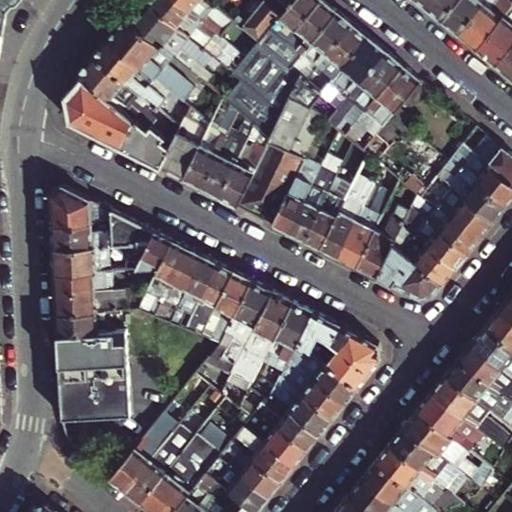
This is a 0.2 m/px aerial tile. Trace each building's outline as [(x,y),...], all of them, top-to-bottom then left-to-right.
[(0,0),(0,26),(5,30),(8,8),(15,0),(0,0)] [(215,54),(204,45),(158,7),(150,0),(133,19),(165,45),(177,55),(183,47),(206,66),(215,54)] [(204,45),(217,30),(181,0),(150,0),(158,7),(204,45)] [(223,34),(235,19),(212,0),(181,0),(217,30),(223,34)] [(298,71),(292,66),(321,31),(338,9),(327,0),(293,0),(287,8),(261,41),(236,71),(243,78),(228,98),(256,121),(271,134),(299,72),(298,71)] [(277,0),(287,8),(293,0),(277,0)] [(422,0),(443,17),(457,0),(422,0)] [(460,31),(485,0),(457,0),(443,17),(460,31)] [(478,46),(511,2),(511,0),(485,0),(460,31),(478,46)] [(511,2),(478,46),(497,61),(511,42),(511,2)] [(315,70),(316,68),(354,22),(338,9),(321,31),(292,66),(298,71),(309,57),(313,60),(309,65),(315,70)] [(199,74),(177,55),(165,45),(133,19),(128,14),(110,36),(157,75),(185,99),(203,77),(199,74)] [(316,68),(332,81),(369,34),(354,22),(316,68)] [(339,106),(363,77),(386,48),(369,34),(332,81),(340,88),(331,99),(339,106)] [(151,83),(157,75),(110,36),(95,54),(115,71),(152,102),(164,111),(172,118),(177,112),(173,109),(177,105),(151,83)] [(511,73),(511,42),(497,61),(511,73)] [(199,74),(206,66),(183,47),(177,55),(199,74)] [(365,111),(404,63),(386,48),(363,77),(339,106),(329,119),(340,129),(347,120),(344,118),(356,103),(365,111)] [(147,109),(152,102),(115,71),(95,54),(80,71),(83,74),(111,97),(149,129),(158,118),(147,109)] [(384,126),(403,101),(423,77),(404,63),(365,111),(349,131),(356,137),(359,133),(363,136),(377,120),(384,126)] [(159,137),(149,129),(111,97),(83,74),(66,94),(71,119),(163,165),(171,147),(163,140),(166,136),(162,132),(159,137)] [(403,101),(413,110),(433,86),(423,77),(403,101)] [(158,118),(164,111),(152,102),(147,109),(158,118)] [(163,165),(184,175),(201,142),(212,121),(192,104),(171,147),(163,165)] [(184,175),(202,184),(215,159),(219,151),(231,126),(220,120),(207,145),(201,142),(184,175)] [(238,202),(246,186),(271,134),(256,121),(249,135),(255,138),(243,163),(237,160),(220,194),(238,202)] [(474,131),(485,140),(491,133),(479,124),(474,131)] [(202,184),(220,194),(237,160),(249,135),(237,129),(225,154),(219,151),(215,159),(202,184)] [(511,150),(495,136),(484,150),(480,155),(511,180),(511,150)] [(480,155),(484,150),(469,137),(464,143),(475,151),(480,155)] [(451,159),(462,168),(475,151),(464,143),(451,159)] [(506,203),(511,196),(511,180),(480,155),(475,151),(462,168),(506,203)] [(274,220),(290,228),(309,190),(313,181),(320,167),(325,157),(320,155),(315,164),(307,178),(297,173),(274,220)] [(297,173),(307,178),(315,164),(304,159),(297,173)] [(439,174),(450,183),(462,168),(451,159),(439,174)] [(313,181),(323,186),(330,171),(320,167),(313,181)] [(506,203),(462,168),(450,183),(453,186),(483,210),(494,219),(506,203)] [(290,228),(306,236),(329,190),(337,175),(330,171),(323,186),(313,181),(309,190),(290,228)] [(53,217),(94,217),(93,198),(65,183),(52,191),(53,217)] [(348,195),(358,200),(363,190),(353,185),(348,195)] [(426,190),(431,195),(435,190),(430,186),(426,190)] [(494,219),(483,210),(453,186),(440,202),(470,226),(481,235),(494,219)] [(306,236),(322,245),(346,198),(329,190),(306,236)] [(322,245),(341,254),(365,204),(371,193),(363,190),(358,200),(348,195),(346,198),(322,245)] [(481,235),(470,226),(440,202),(431,195),(426,190),(422,196),(426,199),(418,209),(427,216),(469,250),(481,235)] [(357,262),(382,212),(365,204),(341,254),(357,262)] [(135,241),(150,241),(156,229),(113,208),(113,217),(107,217),(94,217),(53,217),(55,245),(94,243),(135,241)] [(378,273),(394,241),(403,223),(382,212),(357,262),(378,273)] [(469,250),(427,216),(415,232),(453,262),(457,265),(469,250)] [(394,241),(402,247),(415,232),(408,226),(403,223),(394,241)] [(137,266),(160,266),(174,238),(156,229),(150,241),(135,241),(127,267),(133,267),(138,254),(143,254),(137,266)] [(457,265),(453,262),(415,232),(402,247),(434,273),(444,281),(457,265)] [(148,290),(164,298),(190,246),(174,238),(160,266),(150,286),(148,290)] [(444,281),(434,273),(402,247),(394,241),(378,273),(421,295),(436,291),(444,281)] [(56,271),(96,269),(94,243),(55,245),(56,271)] [(164,298),(179,305),(205,254),(190,246),(164,298)] [(193,313),(219,261),(205,254),(179,305),(193,313)] [(209,320),(235,268),(219,261),(193,313),(209,320)] [(97,281),(117,280),(117,268),(96,269),(56,271),(57,291),(97,288),(97,281)] [(222,340),(227,330),(253,277),(235,268),(209,320),(203,332),(222,340)] [(233,370),(274,288),(253,277),(227,330),(234,333),(221,361),(227,364),(224,369),(231,373),(233,370)] [(97,288),(124,287),(123,280),(117,280),(97,281),(97,288)] [(58,311),(98,309),(97,288),(57,291),(58,311)] [(266,355),(269,349),(294,298),(274,288),(233,370),(245,376),(257,351),(266,355)] [(511,291),(501,304),(511,312),(511,291)] [(294,348),(299,338),(314,308),(294,298),(269,349),(289,359),(290,356),(294,348)] [(511,312),(501,304),(486,323),(509,340),(511,343),(511,312)] [(99,319),(116,318),(115,308),(98,309),(99,319)] [(324,352),(328,343),(339,321),(314,308),(299,338),(307,344),(322,356),(324,352)] [(116,318),(99,319),(98,309),(58,311),(59,331),(116,327),(116,318)] [(186,326),(193,328),(196,323),(189,320),(186,326)] [(383,355),(379,341),(350,327),(339,321),(328,343),(347,352),(342,361),(324,352),(322,356),(359,385),(383,355)] [(511,343),(509,340),(486,323),(472,340),(489,353),(511,371),(511,343)] [(59,331),(62,388),(138,383),(135,326),(116,327),(59,331)] [(210,355),(221,361),(234,333),(227,330),(222,340),(221,342),(210,355)] [(504,392),(511,381),(511,371),(489,353),(472,340),(460,356),(477,370),(504,392)] [(346,401),(359,385),(322,356),(307,344),(294,359),(346,401)] [(253,381),(256,376),(266,355),(257,351),(245,376),(253,381)] [(346,401),(294,359),(290,356),(289,359),(285,367),(307,386),(302,391),(333,417),(346,401)] [(497,400),(504,392),(477,370),(460,356),(447,371),(469,389),(491,407),(497,400)] [(302,391),(307,386),(285,367),(281,375),(302,391)] [(511,438),(511,434),(486,414),(491,407),(469,389),(447,371),(433,389),(453,405),(477,425),(506,448),(511,438)] [(321,431),(333,417),(302,391),(281,375),(276,385),(294,400),(290,406),(321,431)] [(138,383),(62,388),(63,411),(63,415),(139,411),(138,383)] [(206,391),(220,404),(227,396),(212,384),(206,391)] [(290,406),(294,400),(276,385),(272,392),(290,406)] [(502,455),(472,432),(477,425),(453,405),(433,389),(419,406),(435,420),(463,442),(494,467),(502,455)] [(309,447),(321,431),(290,406),(272,392),(271,390),(261,401),(265,404),(267,403),(282,416),(277,422),(309,447)] [(277,422),(282,416),(267,403),(265,404),(261,401),(248,391),(240,406),(251,415),(257,406),(277,422)] [(491,407),(503,416),(508,409),(497,400),(491,407)] [(296,463),(309,447),(277,422),(257,406),(251,415),(250,416),(269,432),(265,437),(296,463)] [(449,460),(463,442),(435,420),(419,406),(404,424),(416,434),(449,460)] [(265,437),(269,432),(250,416),(245,422),(265,437)] [(283,479),(296,463),(265,437),(245,422),(237,432),(256,448),(252,454),(283,479)] [(443,468),(449,460),(416,434),(404,424),(391,441),(409,456),(447,486),(450,483),(444,478),(448,473),(443,468)] [(215,459),(220,453),(224,448),(228,443),(213,432),(177,477),(167,468),(142,499),(155,510),(157,511),(172,511),(199,480),(215,459)] [(252,454),(256,448),(237,432),(232,438),(242,446),(252,454)] [(152,457),(167,468),(182,451),(167,439),(152,457)] [(443,491),(447,486),(409,456),(391,441),(377,458),(408,483),(422,494),(432,482),(443,491)] [(116,478),(127,487),(152,457),(137,445),(112,475),(116,478)] [(271,494),(283,479),(252,454),(242,446),(230,462),(271,494)] [(220,453),(226,458),(230,452),(224,448),(220,453)] [(215,459),(221,464),(226,458),(220,453),(215,459)] [(127,487),(142,499),(167,468),(152,457),(127,487)] [(422,494),(408,483),(377,458),(362,476),(377,488),(393,501),(406,511),(434,511),(438,507),(422,494)] [(271,494),(230,462),(218,477),(246,500),(258,510),(271,494)] [(406,511),(393,501),(377,488),(362,476),(348,493),(371,511),(406,511)] [(198,511),(209,500),(214,492),(199,480),(172,511),(198,511)] [(371,511),(348,493),(342,500),(334,511),(335,511),(371,511)] [(223,511),(209,500),(198,511),(223,511)] [(256,511),(258,510),(246,500),(236,511),(256,511)] [(62,511),(49,501),(33,503),(26,511),(62,511)]
